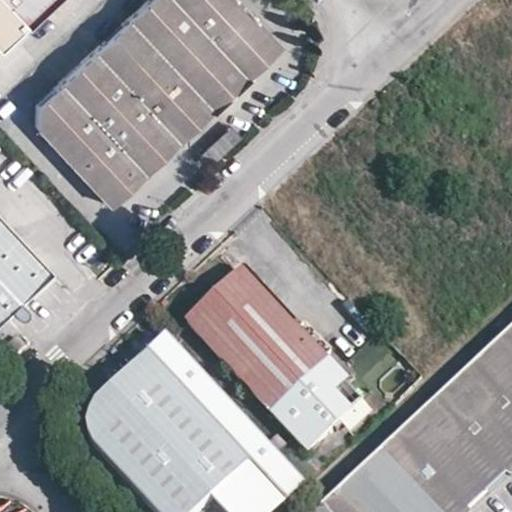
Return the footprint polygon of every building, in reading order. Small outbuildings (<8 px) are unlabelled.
[(0,0),(28,30),(58,0),(0,0)] [(222,54),(201,32),(181,10),(171,0),(145,0),(126,19),(209,108),(243,76),(222,54)] [(191,0),(171,0),(181,10),(191,0)] [(235,0),(191,0),(181,10),(201,32),(235,0)] [(258,20),(238,0),(235,0),(201,32),(222,54),(258,20)] [(209,108),(126,19),(92,51),(175,139),(209,108)] [(279,43),(258,20),(222,54),(243,76),(279,43)] [(175,139),(92,51),(58,82),(140,171),(175,139)] [(140,171),(58,82),(36,102),(35,125),(106,202),(140,171)] [(0,310),(3,308),(14,297),(46,267),(0,218),(0,310)] [(188,323),(306,451),(362,399),(323,356),(296,328),(244,272),(188,323)] [(14,297),(3,308),(9,315),(13,318),(18,317),(20,310),(21,304),(14,297)] [(330,350),(303,321),(296,328),(323,356),(330,350)] [(511,331),(315,511),(468,511),(511,472),(511,331)] [(268,448),(166,339),(89,410),(86,437),(153,511),(199,511),(208,504),(268,448)] [(0,351),(0,367),(1,369),(19,353),(8,343),(0,351)] [(283,511),(307,490),(268,448),(208,504),(216,511),(283,511)]
